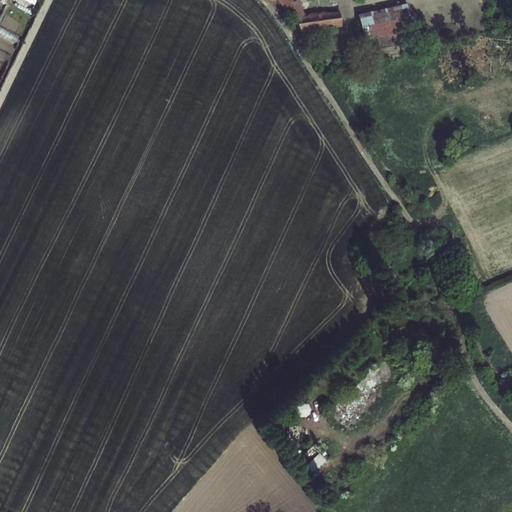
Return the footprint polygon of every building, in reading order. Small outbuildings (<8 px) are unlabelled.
[(292,16),(300,33),(339,26),(335,0),(276,0),(289,16),(292,16)] [(390,19),(358,25),(360,38),(392,31),(390,19)] [(356,53),(341,58),(345,70),(360,66),(356,53)] [(290,423),(291,438),(303,438),(303,423),(290,423)] [(305,454),(316,469),(327,461),(316,447),(305,454)]
